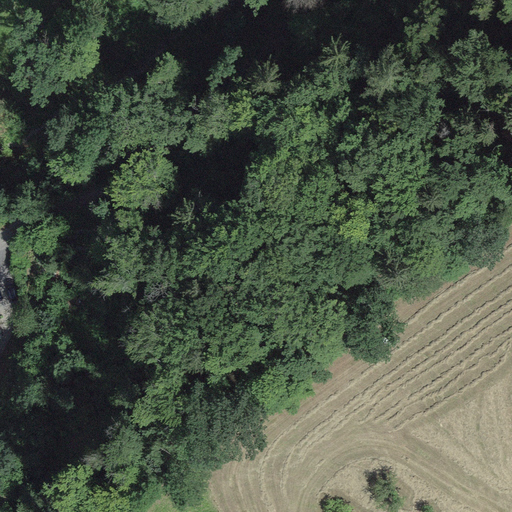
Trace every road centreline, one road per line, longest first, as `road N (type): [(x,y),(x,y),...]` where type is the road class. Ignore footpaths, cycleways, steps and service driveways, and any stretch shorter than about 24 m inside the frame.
road 1 (track): [(332,0),(287,26),(259,60),(183,115),(122,182)]
road 2 (track): [(122,182),(27,219),(0,241)]
